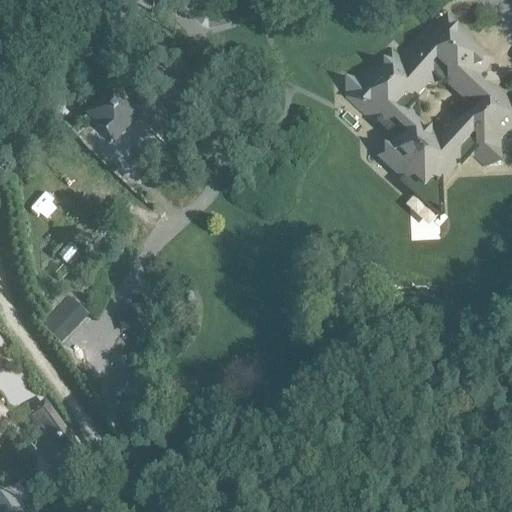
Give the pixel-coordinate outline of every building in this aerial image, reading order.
[(408,182),(404,185),(443,222),(448,217),(447,172),(457,161),(457,155),(473,154),(483,164),(499,163),(498,130),(511,128),(511,100),(480,71),(481,71),(480,50),(472,43),(472,34),(447,11),(405,57),(395,48),(395,47),(391,47),(389,48),(389,49),(362,79),(346,80),(346,96),(373,121),(394,121),(395,140),(380,156),(408,182)] [(138,115),(114,92),(91,116),(115,140),(138,115)] [(98,241),(94,239),(89,245),(91,248),(98,241)] [(58,258),(67,265),(79,252),(70,244),(58,258)] [(60,346),(89,317),(69,297),(40,327),(60,346)] [(141,306),(115,315),(122,334),(147,325),(141,306)] [(85,460),(44,406),(23,421),(66,478),(75,471),(73,469),(85,460)]
